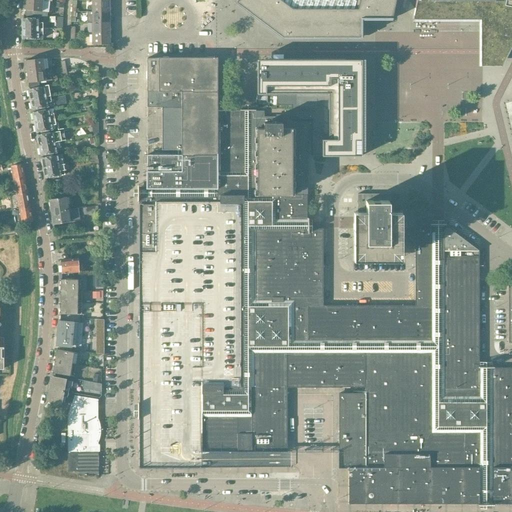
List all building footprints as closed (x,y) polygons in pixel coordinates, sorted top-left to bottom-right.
[(43,0),(40,0),(24,0),(24,10),(41,11),(43,0)] [(511,0),(236,0),(234,3),(257,20),(257,69),(257,96),(257,107),(257,111),(263,111),(295,111),(312,111),(313,156),(331,156),(352,156),(361,156),(361,61),(361,19),(392,19),(412,19),(480,19),(480,66),(501,66),(511,44),(511,0)] [(110,1),(92,1),(92,12),(110,12),(110,1)] [(110,12),(92,12),(92,23),(110,23),(110,12)] [(38,18),(23,18),(23,19),(21,19),(21,25),(23,25),(23,29),(37,29),(37,28),(42,28),(42,23),(38,23),(38,18)] [(110,23),(92,23),(92,33),(110,34),(110,23)] [(37,29),(23,29),(23,32),(21,32),(21,38),(23,38),(23,39),(42,39),(42,28),(37,28),(37,29)] [(110,34),(92,33),(92,44),(110,44),(110,34)] [(43,58),(25,60),(27,71),(44,69),(43,58)] [(511,502),(511,367),(509,368),(489,368),(478,368),(478,251),(478,250),(450,229),(449,229),(448,228),(447,228),(446,229),(445,229),(444,230),(443,231),(443,232),(436,232),(432,232),(432,225),(415,225),(415,305),(322,306),(322,242),(322,236),(322,235),(321,234),(320,233),(319,233),(316,230),(314,231),(313,230),(312,229),(306,229),(306,218),(307,218),(307,217),(307,211),(307,195),(307,128),(281,128),(282,123),(281,123),(281,117),(263,117),(263,111),(245,111),(232,111),(226,111),(226,123),(217,123),(217,58),(147,58),(147,108),(181,107),(181,155),(147,155),(147,170),(147,188),(139,188),(139,204),(139,413),(139,467),(255,467),(255,451),(286,451),(286,387),(365,387),(365,393),(339,393),(339,467),(349,467),(349,503),(486,503),(511,502)] [(45,81),(44,69),(27,71),(28,87),(38,86),(38,82),(45,81)] [(50,85),(29,89),(29,90),(27,91),(29,97),(30,96),(31,100),(49,96),(48,91),(51,90),(50,85)] [(49,96),(31,100),(31,103),(30,103),(31,109),(32,109),(32,110),(54,106),(53,100),(50,100),(49,96)] [(52,109),(33,112),(33,113),(32,114),(33,120),(34,119),(35,122),(54,119),(52,109)] [(54,119),(35,122),(35,125),(34,126),(35,132),(37,131),(37,133),(58,129),(57,123),(55,124),(54,119)] [(62,130),(58,131),(37,135),(37,136),(36,136),(37,142),(39,142),(39,145),(58,142),(64,140),(62,130)] [(58,142),(39,145),(40,148),(38,149),(40,155),(41,154),(41,155),(62,151),(61,146),(59,147),(58,142)] [(62,164),(61,159),(57,160),(56,155),(42,158),(42,159),(40,159),(42,165),(43,165),(44,168),(58,165),(62,164)] [(64,175),(63,170),(69,169),(69,163),(62,164),(58,165),(44,168),(44,171),(43,171),(44,177),(45,177),(45,178),(64,175)] [(21,164),(11,166),(12,168),(7,168),(10,181),(24,178),(21,164)] [(27,192),(24,178),(10,181),(11,187),(5,188),(6,194),(16,192),(17,194),(27,192)] [(29,206),(27,192),(17,194),(12,195),(15,208),(19,207),(20,208),(29,206)] [(396,194),(357,194),(357,212),(355,212),(355,221),(353,221),(353,229),(356,229),(356,256),(398,256),(398,229),(400,229),(400,220),(397,220),(397,216),(398,216),(398,214),(398,212),(396,212),(396,194)] [(65,197),(49,200),(50,202),(49,203),(49,206),(50,207),(51,212),(69,209),(69,205),(66,205),(65,197)] [(32,220),(29,206),(20,208),(20,209),(14,210),(16,223),(22,222),(32,220)] [(69,209),(51,212),(52,217),(51,218),(52,222),(53,222),(53,224),(69,222),(68,214),(70,214),(69,209)] [(77,259),(61,260),(62,273),(78,272),(77,259)] [(60,279),(60,291),(77,292),(77,279),(60,279)] [(77,292),(60,291),(60,303),(77,303),(77,292)] [(77,303),(60,303),(60,314),(77,314),(77,303)] [(77,323),(59,321),(58,321),(57,333),(76,335),(77,323)] [(76,335),(57,333),(56,345),(75,347),(76,335)] [(73,352),(56,349),(54,361),(71,364),(73,352)] [(71,364),(54,361),(52,373),(69,376),(71,364)] [(67,380),(51,377),(49,389),(68,392),(68,388),(66,387),(67,380)] [(85,387),(92,387),(92,392),(100,392),(101,383),(86,382),(85,387)] [(68,392),(49,389),(47,400),(63,403),(64,396),(67,396),(68,392)] [(84,404),(85,398),(75,396),(68,414),(73,413),(80,413),(81,407),(81,406),(82,403),(84,404)] [(73,413),(68,414),(68,415),(68,444),(78,443),(78,446),(97,445),(97,417),(97,400),(85,398),(84,404),(82,403),(81,406),(81,407),(80,413),(73,413)] [(98,445),(97,445),(78,446),(78,443),(68,444),(68,471),(78,471),(78,475),(97,475),(97,451),(98,451),(98,445)]
